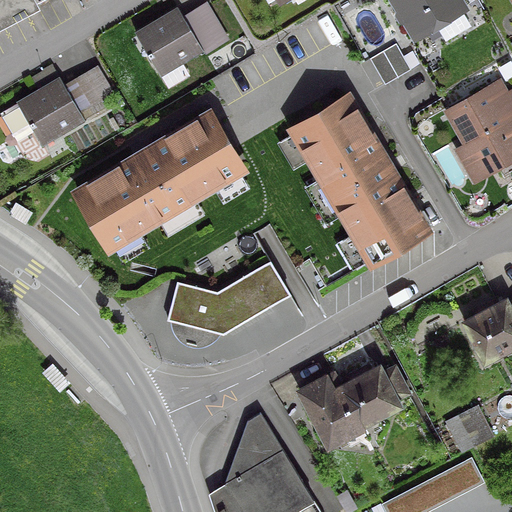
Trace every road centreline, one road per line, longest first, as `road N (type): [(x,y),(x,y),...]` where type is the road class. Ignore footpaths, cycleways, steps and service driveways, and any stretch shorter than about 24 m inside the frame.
road 1 (residential): [(155,423),(511,232)]
road 2 (unknown): [(473,253),(375,70),(330,58),(235,93)]
road 3 (tertiary): [(155,423),(97,335),(0,258)]
road 4 (residential): [(128,0),(0,77)]
